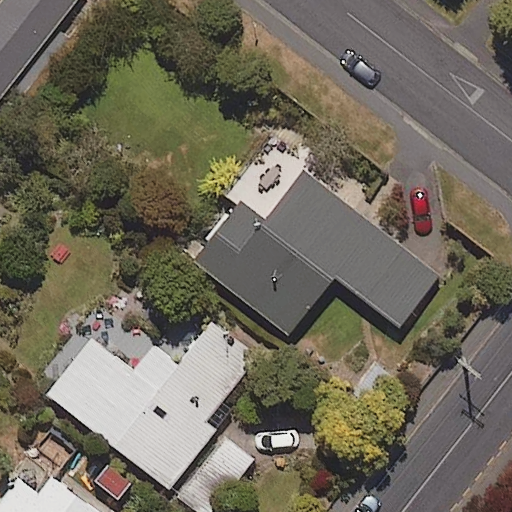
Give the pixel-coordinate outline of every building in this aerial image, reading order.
[(0,97),(77,0),(1,0),(0,2),(0,97)] [(399,324),(439,276),(272,139),(232,189),(241,198),(195,255),(289,331),(337,273),(399,324)] [(242,342),(214,319),(179,362),(155,343),(134,369),(95,336),(50,391),(169,487),(216,428),(206,420),(250,366),(242,342)] [(223,430),(174,489),(201,511),(213,511),(258,459),(223,430)] [(103,511),(54,472),(39,491),(20,475),(0,500),(0,511),(103,511)]
